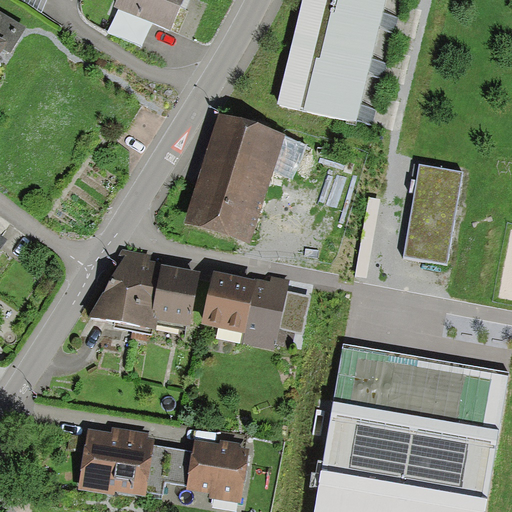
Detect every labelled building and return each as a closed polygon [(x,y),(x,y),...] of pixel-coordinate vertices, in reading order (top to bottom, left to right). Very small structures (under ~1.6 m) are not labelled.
[(182,0),(119,0),(116,8),(147,19),(172,28),(182,0)] [(301,0),(278,104),(358,121),(385,0),(301,0)] [(147,19),(116,8),(108,31),(138,42),(147,19)] [(24,28),(0,14),(0,54),(2,50),(9,54),(24,28)] [(282,135),(221,117),(189,221),(250,239),(282,135)] [(460,171),(421,164),(405,255),(445,262),(460,171)] [(196,270),(126,255),(92,317),(187,331),(196,270)] [(299,291),(217,273),(206,323),(245,332),(242,346),(272,352),(274,341),(288,344),(299,291)] [(488,511),(511,375),(511,374),(343,345),(313,511),(488,511)] [(153,438),(88,431),(82,490),(146,497),(153,438)] [(248,449),(196,441),(189,490),(241,498),(248,449)]
